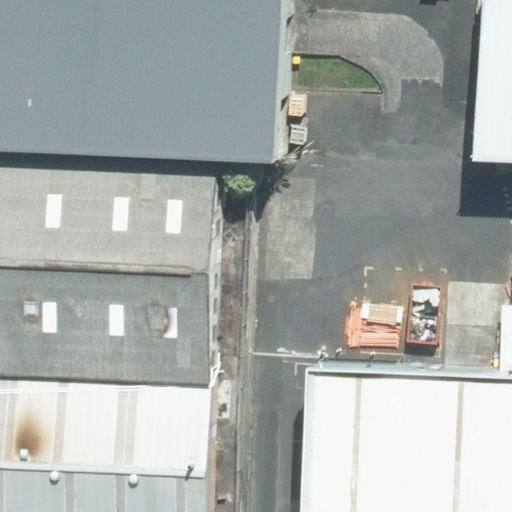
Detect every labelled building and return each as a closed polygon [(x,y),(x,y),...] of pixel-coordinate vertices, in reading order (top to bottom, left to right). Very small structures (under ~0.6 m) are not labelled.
[(0,0),(0,131),(286,139),(289,0),(0,0)] [(511,0),(503,0),(499,165),(511,165),(511,0)] [(224,142),(0,136),(0,360),(218,366),(224,142)] [(511,511),(511,361),(328,356),(323,511),(511,511)] [(0,378),(0,511),(208,511),(212,384),(0,378)]
